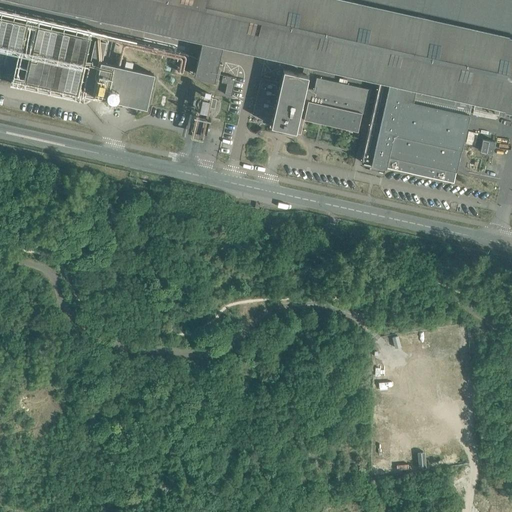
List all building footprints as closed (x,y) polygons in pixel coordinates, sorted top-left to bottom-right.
[(511,0),(19,0),(19,3),(84,18),(84,14),(90,15),(90,14),(91,11),(99,13),(97,21),(107,23),(109,15),(181,31),(188,33),(191,33),(197,35),(201,35),(220,40),(230,42),(230,45),(229,49),(250,53),(251,54),(253,47),(305,59),(310,60),(314,61),(316,61),(324,63),(322,71),(373,82),(375,74),(380,75),(376,94),(361,162),(370,164),(369,169),(378,171),(379,166),(385,167),(453,182),(455,173),(460,155),(468,116),(468,115),(472,96),(476,97),(473,108),(497,113),(500,102),(511,105),(510,108),(511,108),(511,0)] [(105,43),(95,40),(83,93),(146,107),(153,74),(101,62),(105,43)] [(260,78),(252,114),(253,114),(253,113),(270,116),(270,117),(272,117),(272,118),(272,119),(272,121),(271,121),(271,122),(270,126),(294,132),(296,124),(302,125),(303,119),(357,131),(361,113),(364,114),(370,89),(317,77),(314,90),(312,89),(305,87),(307,78),(306,78),(310,60),(305,59),(302,74),(283,70),(283,72),(282,72),(280,82),(260,78)] [(231,95),(235,77),(222,75),(221,82),(226,83),(224,94),(231,95)] [(209,105),(214,106),(216,98),(201,96),(199,110),(208,111),(209,105)] [(193,134),(203,137),(208,116),(198,114),(194,127),(195,127),(193,134)] [(482,138),(480,151),(492,153),(494,141),(482,138)]
